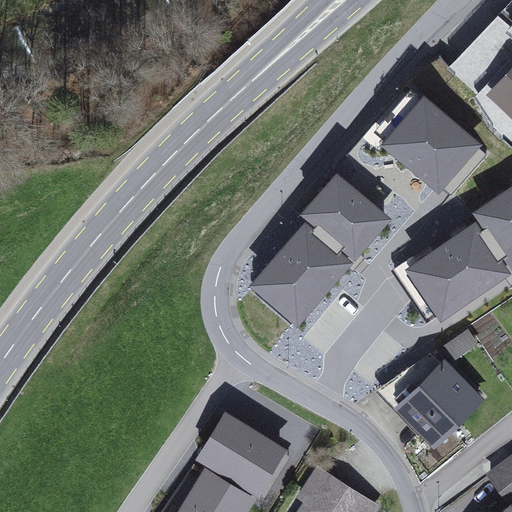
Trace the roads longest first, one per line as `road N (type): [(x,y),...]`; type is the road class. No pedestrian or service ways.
road 1 (unclassified): [(411,502),(360,426),(239,355),(217,323),(216,283),(249,225),(456,0)]
road 2 (primary): [(0,367),(42,304),(163,163),(339,0)]
road 3 (residential): [(411,502),(511,425)]
